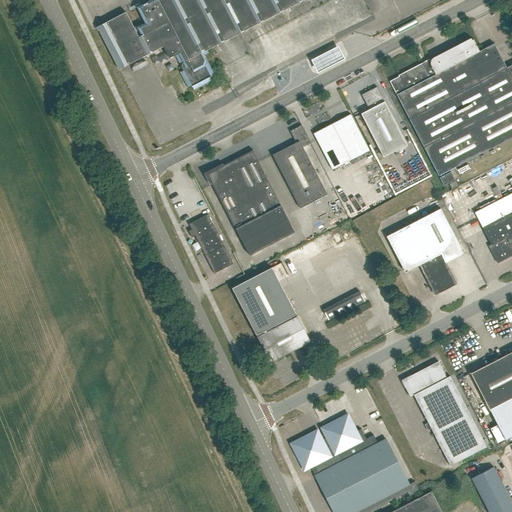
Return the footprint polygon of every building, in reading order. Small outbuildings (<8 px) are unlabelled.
[(143,24),(149,21),(162,47),(163,47),(169,59),(175,56),(179,63),(182,64),(181,66),(183,71),(180,72),(188,89),(192,87),(193,90),(211,81),(209,77),(215,75),(205,56),(209,54),(207,49),(302,0),(149,0),(148,1),(134,8),(143,24)] [(126,12),(96,27),(98,31),(99,31),(119,69),(162,47),(149,21),(143,24),(134,28),(126,12)] [(511,65),(507,68),(495,44),(480,51),(474,40),(472,40),(471,38),(402,74),(402,75),(390,81),(410,119),(439,175),(511,137),(511,65)] [(314,67),(340,55),(336,44),(309,56),(314,67)] [(361,114),(383,157),(407,145),(377,87),(361,95),(369,110),(361,114)] [(332,123),(312,134),(332,170),(369,150),(350,114),(332,123)] [(327,194),(303,147),(311,143),(302,126),(291,131),(297,142),(272,154),(300,208),(327,194)] [(258,216),(281,205),(253,151),(230,162),(258,216)] [(281,205),(258,216),(230,162),(208,174),(250,255),(295,232),(281,205)] [(451,171),(440,178),(444,185),(455,179),(451,171)] [(483,229),(492,245),(489,247),(498,264),(511,256),(511,246),(511,245),(511,244),(511,193),(474,213),(483,229)] [(439,294),(440,293),(457,285),(446,263),(441,254),(459,245),(441,209),(387,237),(404,270),(407,269),(408,271),(419,266),(432,292),(433,291),(435,290),(438,291),(439,293),(439,294)] [(232,263),(223,245),(208,215),(190,224),(215,272),(232,263)] [(232,288),(258,337),(271,362),(310,342),(297,316),(272,267),(232,288)] [(511,351),(497,360),(511,387),(511,351)] [(453,358),(448,361),(455,377),(461,374),(453,358)] [(511,387),(497,360),(470,374),(505,440),(511,436),(511,387)] [(401,381),(410,397),(413,395),(428,423),(424,425),(427,431),(431,429),(450,466),(486,448),(451,380),(448,381),(438,362),(401,381)] [(330,440),(341,463),(351,458),(377,508),(406,493),(404,487),(409,485),(386,439),(378,444),(373,435),(366,439),(361,429),(354,433),(350,425),(343,422),(335,423),(330,429),(329,437),(330,440)] [(497,431),(487,437),(490,443),(501,438),(497,431)] [(315,476),(341,463),(330,440),(321,444),(320,442),(313,438),(305,439),(300,445),(298,452),(301,459),(309,462),(315,476)] [(369,511),(377,508),(351,458),(341,463),(315,476),(332,511),(369,511)] [(470,478),(488,511),(511,511),(511,503),(492,466),(470,478)] [(441,511),(430,492),(391,511),(441,511)]
